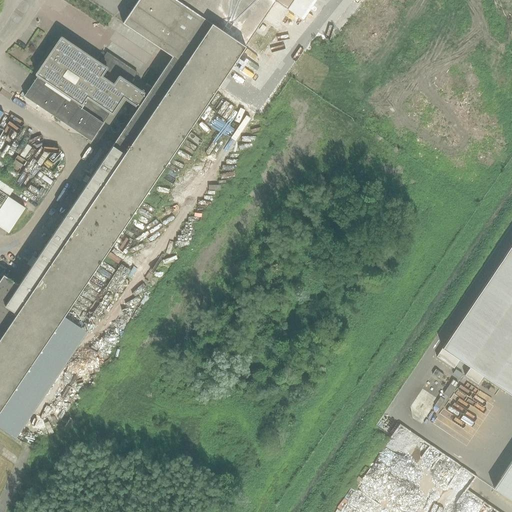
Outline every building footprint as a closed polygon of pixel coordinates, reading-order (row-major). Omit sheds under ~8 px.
[(274,3),(286,11),(288,10),(288,9),(302,18),(313,0),(138,0),(121,25),(170,58),(217,90),(245,49),(244,48),(263,20),(274,3)] [(141,96),(127,86),(136,72),(107,53),(98,67),(61,42),(38,75),(25,95),(93,140),(104,124),(112,112),(123,95),(136,104),(141,96)] [(63,318),(217,90),(170,58),(143,97),(141,96),(136,104),(138,106),(17,287),(63,318)] [(0,208),(7,198),(13,190),(0,181),(0,208)] [(511,230),(435,343),(451,355),(469,367),(483,376),(511,395),(511,393),(511,230)] [(17,287),(6,279),(1,276),(0,277),(0,412),(63,318),(17,287)] [(136,292),(125,319),(132,322),(143,295),(136,292)] [(87,332),(65,317),(0,412),(0,426),(16,437),(87,332)] [(435,343),(429,352),(446,363),(451,355),(435,343)] [(469,367),(464,375),(478,384),(483,376),(469,367)] [(462,374),(456,369),(453,374),(459,378),(462,374)] [(458,383),(453,380),(444,394),(449,397),(458,383)] [(440,397),(434,406),(439,409),(445,400),(440,397)] [(511,460),(494,488),(511,500),(511,460)]
